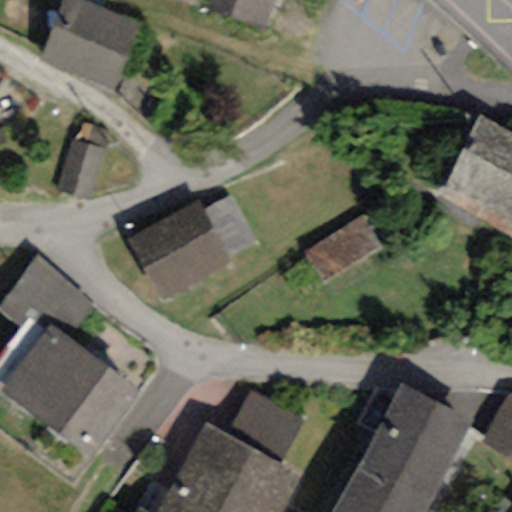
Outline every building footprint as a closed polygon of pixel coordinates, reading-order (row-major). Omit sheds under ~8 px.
[(71,0),(62,0),(39,55),(112,86),(137,28),(71,0)] [(272,0),(200,0),(200,2),(263,24),(272,0)] [(511,126),(479,110),(437,195),(511,231),(511,126)] [(128,235),(161,296),(229,260),(196,199),(128,235)] [(327,283),(381,259),(368,229),(313,252),(327,283)] [(39,332),(49,319),(71,336),(98,301),(37,254),(0,300),(0,301),(20,318),(39,332)] [(20,318),(0,345),(0,378),(95,446),(140,385),(71,336),(49,319),(39,332),(20,318)] [(421,511),(473,415),(399,377),(328,511),(421,511)] [(511,394),(508,397),(483,437),(511,457),(511,394)] [(131,511),(275,511),(298,469),(204,419),(154,511),(137,503),(131,511)]
